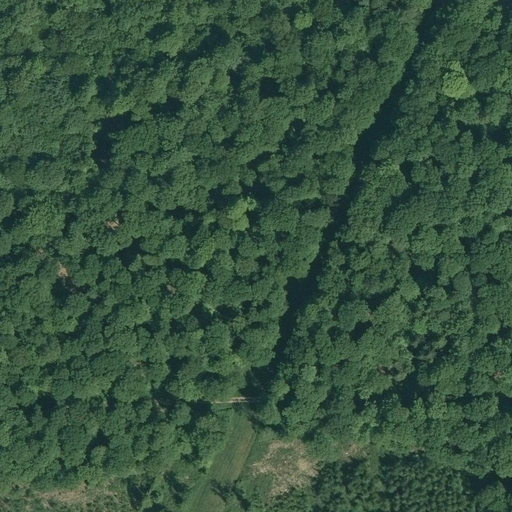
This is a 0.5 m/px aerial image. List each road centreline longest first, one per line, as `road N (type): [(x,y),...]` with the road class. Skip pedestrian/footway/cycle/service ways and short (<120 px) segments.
road 1 (track): [(0,400),(511,391)]
road 2 (unknown): [(271,391),(353,315),(372,243),(438,110),(447,57)]
